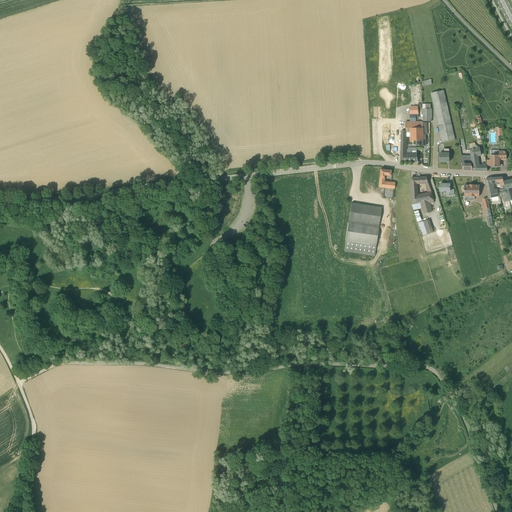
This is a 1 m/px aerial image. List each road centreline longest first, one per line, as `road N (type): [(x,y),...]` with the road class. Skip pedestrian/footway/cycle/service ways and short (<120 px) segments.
road 1 (unclassified): [(18,382),(67,362),(209,372),(404,365)]
road 2 (unclassified): [(404,365),(244,326),(211,254),(247,211),(246,175)]
road 3 (unclassified): [(0,205),(246,175)]
road 4 (unclassified): [(499,511),(439,376),(404,365)]
road 5 (unclassified): [(246,175),(358,162),(392,166)]
road 6 (unclassified): [(19,509),(33,430),(18,382)]
road 7 (residential): [(392,166),(511,174)]
